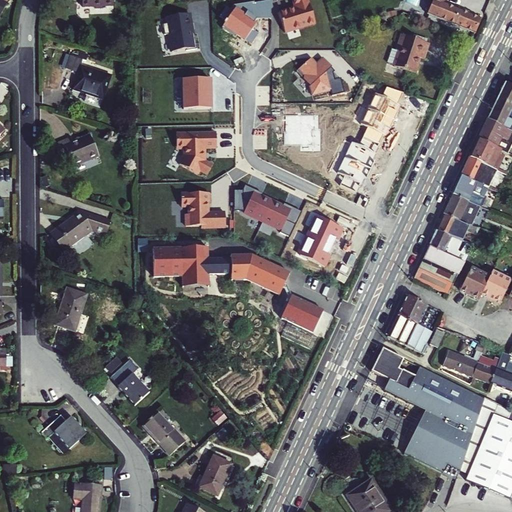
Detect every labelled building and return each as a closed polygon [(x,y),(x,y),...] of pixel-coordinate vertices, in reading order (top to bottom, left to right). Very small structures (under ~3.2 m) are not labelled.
[(272,18),(270,0),(232,6),(230,10),(226,7),(219,16),(226,21),(221,28),(236,39),(238,35),(251,45),(259,33),(251,28),(258,19),(272,18)] [(316,24),(308,0),(287,0),(277,3),(286,34),(316,24)] [(458,9),(457,10),(444,5),(446,0),(432,0),(434,1),(428,15),(474,34),(480,20),(465,14),(466,12),(458,9)] [(196,48),(191,14),(164,18),(171,52),(196,48)] [(413,38),(426,43),(427,38),(414,34),(413,38)] [(396,50),(392,48),(388,61),(394,63),(393,66),(414,73),(419,58),(423,60),(428,44),(426,43),(413,38),(401,35),(396,50)] [(78,73),(72,89),(103,100),(110,76),(84,67),(81,66),(83,60),(69,55),(65,68),(78,73)] [(312,101),(346,94),(341,77),(323,57),(316,63),(312,58),(298,72),(309,86),(312,101)] [(211,110),(211,80),(182,80),(182,110),(211,110)] [(498,100),(488,120),(511,133),(511,86),(505,83),(498,100)] [(398,104),(402,94),(387,87),(383,97),(374,93),(367,110),(394,121),(401,105),(398,104)] [(387,136),(394,121),(367,110),(361,125),(367,128),(363,138),(378,145),(383,135),(387,136)] [(318,115),(284,116),(284,145),(300,145),(300,151),(321,151),(321,129),(318,129),(318,115)] [(511,133),(488,120),(478,140),(500,150),(503,151),(511,156),(511,133)] [(216,150),(216,132),(175,132),(176,151),(181,151),(181,157),(179,164),(199,175),(200,173),(207,176),(214,164),(206,160),(206,150),(216,150)] [(98,156),(89,135),(73,142),(71,137),(54,144),(60,158),(68,155),(73,166),(98,156)] [(375,153),(378,145),(363,138),(360,146),(351,142),(344,158),(369,169),(376,154),(375,153)] [(478,140),(470,158),(491,168),(499,152),(500,150),(478,140)] [(369,169),(344,158),(337,173),(345,176),(340,186),(356,193),(360,184),(362,185),(369,169)] [(491,168),(470,158),(465,167),(461,176),(488,188),(496,170),(491,168)] [(488,188),(461,176),(452,195),(480,207),(488,188)] [(289,237),(301,212),(284,204),(283,206),(260,195),(261,193),(244,185),(242,190),(233,191),(233,211),(244,211),(243,213),(281,230),(279,233),(289,237)] [(209,205),(208,193),(180,194),(180,207),(188,207),(188,215),(185,215),(185,229),(200,229),(200,231),(225,230),(224,215),(207,216),(207,205),(209,205)] [(472,226),(480,207),(452,195),(443,215),(472,226)] [(106,236),(109,222),(84,213),(81,214),(79,211),(49,233),(52,237),(49,240),(53,245),(56,243),(60,249),(65,245),(68,249),(92,231),(106,236)] [(472,226),(443,215),(436,230),(452,237),(462,240),(467,230),(476,233),(478,228),(472,226)] [(343,229),(315,216),(297,254),(325,267),(343,229)] [(474,243),(462,240),(452,237),(436,230),(433,237),(427,249),(433,252),(434,249),(464,263),(474,243)] [(207,247),(153,248),(153,277),(182,276),(182,287),(209,286),(208,274),(208,259),(207,247)] [(433,252),(427,249),(421,264),(414,279),(448,295),(450,291),(464,263),(434,249),(433,252)] [(230,255),(230,258),(231,273),(231,280),(236,280),(236,281),(244,281),(244,279),(247,279),(278,295),(289,273),(251,255),(230,255)] [(230,258),(208,259),(208,274),(231,273),(230,258)] [(480,294),(489,277),(470,268),(459,291),(478,300),(480,294)] [(489,277),(480,294),(499,304),(510,281),(492,272),(489,277)] [(347,277),(338,273),(335,280),(344,284),(347,277)] [(85,295),(67,288),(55,324),(74,331),(85,295)] [(322,311),(290,296),(280,318),(311,334),(322,311)] [(417,324),(426,305),(406,296),(388,337),(425,354),(430,346),(426,345),(433,332),(417,324)] [(315,338),(285,323),(279,335),(310,350),(315,338)] [(444,334),(436,331),(430,344),(438,348),(444,334)] [(399,369),(404,359),(382,349),(378,357),(371,372),(390,381),(396,383),(402,371),(399,369)] [(473,360),(449,351),(444,365),(473,376),(481,355),(482,352),(476,350),(473,360)] [(502,352),(501,355),(491,383),(510,390),(511,384),(511,365),(508,363),(511,355),(508,354),(502,352)] [(496,361),(485,357),(477,378),(491,383),(501,355),(498,354),(496,361)] [(477,378),(485,357),(481,355),(473,376),(477,378)] [(117,388),(134,406),(148,393),(132,374),(137,369),(129,360),(110,378),(118,386),(117,388)] [(409,390),(396,383),(390,381),(384,391),(426,411),(404,454),(442,473),(446,464),(460,471),(484,399),(482,397),(482,399),(436,375),(420,367),(409,390)] [(511,495),(511,409),(511,411),(510,412),(507,420),(493,414),(466,480),(511,499),(511,495)] [(157,413),(142,426),(170,456),(184,442),(157,413)] [(69,449),(86,434),(70,417),(65,421),(60,415),(41,432),(46,438),(54,432),(69,449)] [(231,464),(212,456),(197,488),(216,497),(231,464)] [(164,459),(153,461),(154,470),(165,468),(164,459)] [(358,489),(347,496),(357,511),(391,511),(371,480),(363,486),(365,488),(360,492),(358,489)] [(82,500),(80,511),(98,511),(101,485),(74,483),(73,499),(82,500)] [(204,511),(188,503),(183,511),(204,511)]
